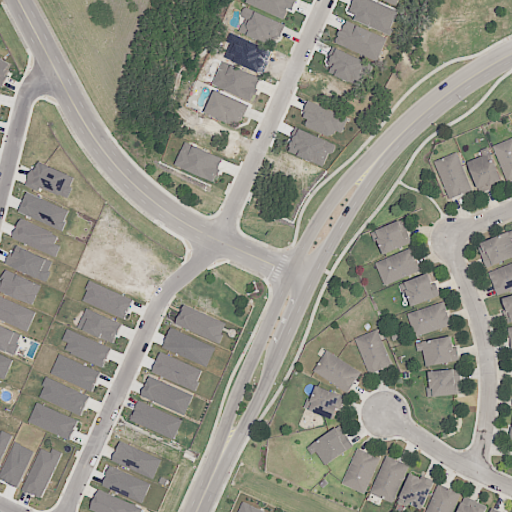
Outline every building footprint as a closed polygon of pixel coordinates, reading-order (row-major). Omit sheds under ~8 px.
[(294,0),(246,0),(246,3),(286,20),(294,0)] [(398,12),(369,0),(353,0),(349,12),(356,15),(354,20),(389,35),(398,12)] [(247,7),(241,20),(248,24),(242,36),(263,45),(266,38),(278,43),(286,25),(247,7)] [(351,26),(381,40),(371,62),(341,48),(351,26)] [(261,78),(222,62),(212,85),(251,101),(261,78)] [(223,94),(255,108),(250,123),(239,128),(213,117),(223,94)] [(348,118),(310,102),(301,123),(338,140),(348,118)] [(511,139),(495,147),(509,183),(511,181),(511,139)] [(214,181),(223,157),(183,143),(175,167),(214,181)] [(458,153),(474,191),(452,200),(436,163),(458,153)] [(471,164),(482,195),(496,189),(494,184),(504,181),(495,155),(471,164)] [(68,198),(75,177),(35,163),(27,187),(39,191),(40,188),(68,198)] [(376,233),(385,254),(413,241),(404,220),(376,233)] [(511,232),(479,246),(489,270),(511,260),(511,232)] [(377,265),(386,287),(422,272),(412,250),(377,265)] [(511,263),(490,273),(500,296),(511,291),(511,263)] [(405,285),(415,308),(442,297),(432,274),(405,285)] [(503,311),(507,324),(511,322),(511,295),(503,299),(506,310),(503,311)] [(409,316),(417,339),(454,326),(446,303),(409,316)] [(227,323),(183,306),(175,325),(219,343),(227,323)] [(356,340),(371,376),(394,367),(380,331),(356,340)] [(424,344),(428,368),(461,362),(457,338),(424,344)] [(328,352),(362,374),(347,396),(314,373),(328,352)] [(431,373),(433,398),(463,396),(461,371),(431,373)] [(193,397),(150,377),(141,396),(185,415),(193,397)] [(318,387),(309,412),(335,421),(344,397),(318,387)] [(340,428),(354,449),(329,466),(314,445),(340,428)] [(112,462),(154,480),(162,460),(120,442),(112,462)] [(41,499),(63,454),(52,449),(50,453),(41,448),(21,489),(41,499)] [(359,448),(383,459),(367,496),(342,485),(344,481),(359,448)] [(388,457),(411,467),(394,506),(371,496),(388,457)] [(102,486),(142,503),(150,484),(110,467),(102,486)] [(412,474),(436,485),(423,511),(400,500),(412,474)] [(428,511),(441,485),(463,495),(455,511),(428,511)] [(94,511),(141,511),(143,509),(98,490),(90,510),(94,511)] [(486,510),(485,511),(458,511),(464,500),(486,510)] [(265,511),(242,502),(237,511),(265,511)]
